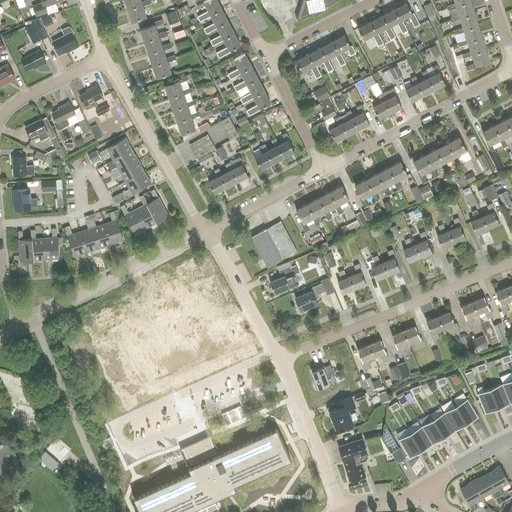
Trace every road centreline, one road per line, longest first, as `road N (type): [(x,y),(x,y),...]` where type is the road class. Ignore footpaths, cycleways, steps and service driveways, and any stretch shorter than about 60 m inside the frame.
road 1 (residential): [(279,361),(511,263)]
road 2 (residential): [(324,171),(511,71)]
road 3 (residential): [(21,326),(204,234)]
road 4 (residential): [(204,234),(105,61)]
road 5 (residential): [(342,511),(279,361)]
road 6 (residential): [(279,361),(204,234)]
road 7 (residential): [(204,234),(324,171)]
road 8 (residential): [(265,59),(378,0)]
road 9 (residential): [(324,171),(265,59)]
road 10 (residential): [(0,123),(23,99),(105,61)]
